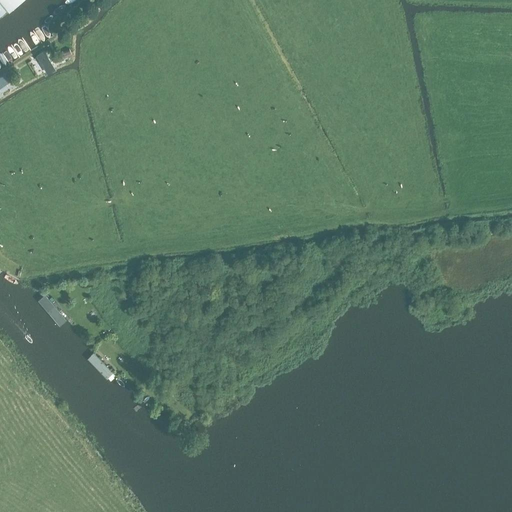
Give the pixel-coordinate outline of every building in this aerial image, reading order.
[(0,0),(0,8),(4,13),(9,8),(0,0)] [(26,44),(10,55),(14,61),(30,50),(26,44)] [(37,52),(49,72),(56,67),(45,48),(37,52)] [(31,58),(37,75),(46,72),(40,55),(31,58)] [(0,87),(1,90),(12,84),(5,73),(0,75),(0,87)] [(38,300),(59,325),(67,319),(46,293),(38,300)] [(88,357),(110,381),(116,376),(94,351),(88,357)]
